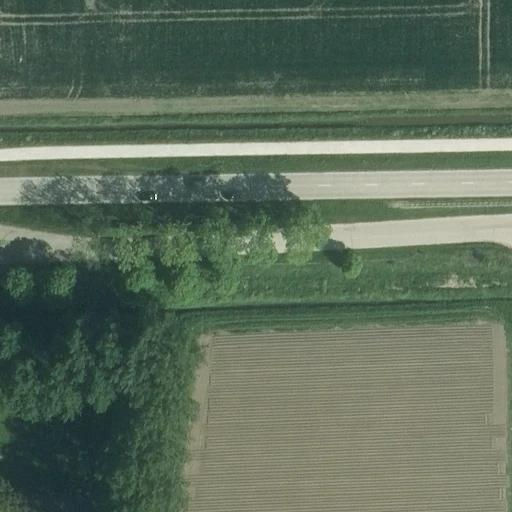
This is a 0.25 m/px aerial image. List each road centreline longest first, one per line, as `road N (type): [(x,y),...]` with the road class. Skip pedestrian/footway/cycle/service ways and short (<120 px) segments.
road 1 (secondary): [(0,187),(511,178)]
road 2 (unclassified): [(63,251),(511,229)]
